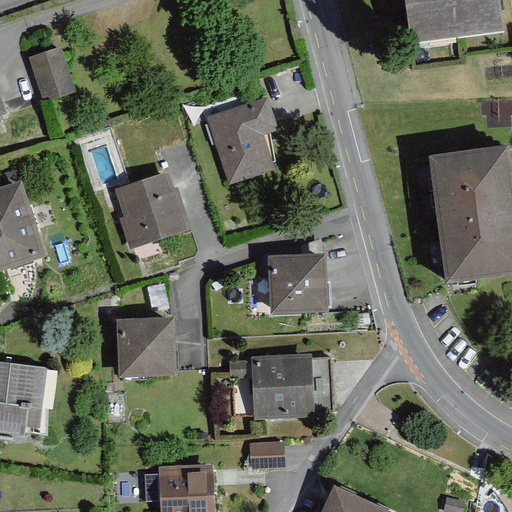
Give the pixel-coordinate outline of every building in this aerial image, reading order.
[(499,0),(404,0),(410,44),(504,31),(499,0)] [(24,45),(39,92),(66,84),(51,37),(24,45)] [(257,95),(201,111),(218,171),(264,158),(255,125),(265,122),(257,95)] [(511,266),(511,221),(503,145),(428,154),(443,275),(511,266)] [(130,236),(173,223),(158,171),(115,184),(130,236)] [(0,182),(0,255),(33,244),(12,179),(0,182)] [(265,254),(264,304),(317,306),(319,240),(294,239),(293,255),(265,254)] [(117,312),(119,363),(168,360),(166,310),(117,312)] [(327,347),(226,349),(227,408),(328,406),(327,347)] [(0,420),(34,426),(44,358),(0,350),(0,420)] [(281,434),(248,433),(247,462),(281,463),(281,434)] [(207,511),(206,458),(157,459),(158,511),(207,511)] [(384,511),(388,505),(332,480),(317,511),(384,511)]
